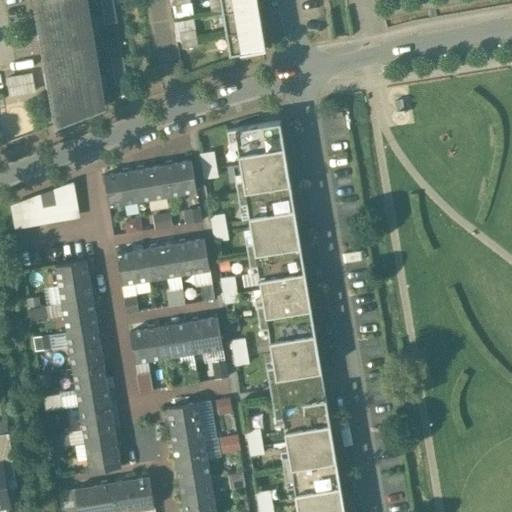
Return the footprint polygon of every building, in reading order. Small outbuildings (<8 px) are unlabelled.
[(82,0),(38,0),(42,19),(36,20),(38,35),(44,34),(47,51),(90,44),(82,0)] [(112,0),(101,0),(105,23),(116,21),(112,0)] [(220,0),(222,11),(258,5),(258,2),(255,3),(254,0),(220,0)] [(258,5),(222,11),(226,32),(262,26),(261,23),(258,24),(257,16),(260,15),(258,5)] [(262,26),(226,32),(230,54),(266,48),(265,44),(262,45),(260,37),(264,36),(262,26)] [(195,29),(180,32),(182,39),(196,37),(195,29)] [(196,37),(182,39),(183,47),(197,45),(196,37)] [(90,44),(47,51),(50,68),(44,69),(47,85),(53,84),(58,115),(82,111),(82,114),(101,107),(90,44)] [(122,56),(111,58),(116,84),(126,82),(122,56)] [(12,94),(38,91),(36,71),(9,75),(12,94)] [(280,120),(227,128),(238,191),(291,183),(287,159),(285,144),(284,144),(280,120)] [(203,150),(204,176),(220,175),(218,149),(203,150)] [(192,159),(162,164),(167,195),(197,190),(192,159)] [(162,164),(133,169),(138,200),(167,195),(162,164)] [(133,169),(104,174),(109,205),(138,200),(133,169)] [(73,181),(12,204),(15,224),(79,213),(73,181)] [(291,183),(238,191),(248,253),(301,244),(297,221),(295,206),(294,206),(291,183)] [(200,207),(185,210),(187,222),(202,219),(200,207)] [(170,212),(155,215),(157,227),(172,224),(170,212)] [(227,213),(215,212),(215,232),(227,232),(227,213)] [(141,217),(126,220),(128,232),(143,229),(141,217)] [(205,237),(175,242),(180,273),(210,268),(205,237)] [(175,242),(146,247),(151,278),(180,273),(175,242)] [(301,244),(248,253),(258,315),(311,307),(307,283),(308,283),(305,268),(301,244)] [(146,247),(117,252),(122,283),(151,278),(146,247)] [(87,259),(55,264),(62,302),(93,297),(87,259)] [(225,300),(239,299),(237,274),(223,275),(225,300)] [(212,282),(200,284),(203,299),(215,297),(212,282)] [(182,287),(171,289),(173,304),(185,302),(182,287)] [(135,295),(124,297),(127,312),(137,310),(135,295)] [(93,297),(62,302),(67,331),(98,325),(93,297)] [(46,304),(29,307),(31,319),(48,316),(46,304)] [(311,307),(258,315),(271,391),(324,383),(317,345),(318,345),(315,330),(311,307)] [(218,315),(188,320),(193,351),(223,346),(218,315)] [(188,320),(159,325),(164,356),(193,351),(188,320)] [(98,325),(67,331),(73,367),(104,362),(98,325)] [(159,325),(130,330),(135,361),(164,356),(159,325)] [(234,337),(237,363),(252,361),(248,336),(234,337)] [(225,360),(213,362),(216,377),(228,375),(225,360)] [(104,362),(73,367),(79,404),(110,399),(104,362)] [(196,364),(183,366),(186,382),(198,380),(196,364)] [(149,372),(137,374),(140,390),(152,388),(149,372)] [(324,383),(271,391),(284,468),(336,458),(332,435),(333,435),(330,420),(324,383)] [(61,394),(44,397),(46,409),(63,407),(61,394)] [(218,397),(220,412),(235,410),(233,395),(218,397)] [(110,399),(79,404),(85,441),(116,435),(110,399)] [(198,401),(167,406),(173,443),(204,438),(198,401)] [(266,450),(263,430),(249,432),(253,452),(266,450)] [(9,431),(0,432),(0,461),(1,461),(4,479),(16,477),(9,431)] [(223,434),(226,450),(242,447),(240,431),(223,434)] [(65,433),(54,435),(55,445),(67,443),(65,433)] [(116,435),(85,441),(90,470),(121,465),(116,435)] [(204,438),(173,443),(179,480),(210,475),(204,438)] [(336,458),(284,468),(286,479),(293,478),(298,511),(345,511),(343,497),(341,482),(340,482),(336,458)] [(0,461),(0,505),(9,504),(4,479),(1,461),(0,461)] [(149,475),(112,481),(117,511),(154,506),(149,475)] [(210,475),(179,480),(184,511),(213,511),(216,511),(210,475)] [(112,481),(75,487),(78,506),(78,511),(115,511),(117,511),(112,481)] [(277,511),(276,487),(259,489),(261,511),(277,511)]
